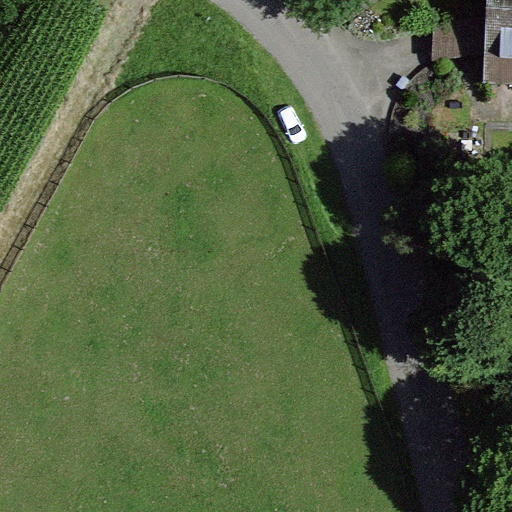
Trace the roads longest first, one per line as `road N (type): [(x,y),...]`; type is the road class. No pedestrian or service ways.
road 1 (residential): [(452,511),(343,125),(308,57),(256,0)]
road 2 (track): [(0,242),(136,0)]
